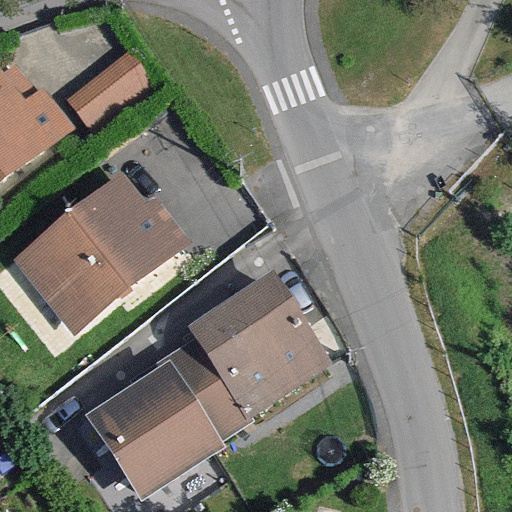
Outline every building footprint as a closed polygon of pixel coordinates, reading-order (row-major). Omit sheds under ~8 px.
[(0,85),(24,115),(40,101),(15,70),(0,81),(0,85)] [(122,74),(80,108),(100,132),(142,98),(122,74)] [(0,180),(63,128),(40,101),(24,115),(0,85),(0,180)] [(147,215),(123,185),(31,260),(80,321),(181,240),(155,208),(147,215)] [(63,344),(78,332),(21,261),(6,273),(63,344)] [(255,410),(330,359),(278,283),(203,334),(213,348),(255,410)] [(255,410),(213,348),(172,376),(213,438),(255,410)] [(213,438),(172,376),(106,421),(151,489),(217,444),(213,438)]
